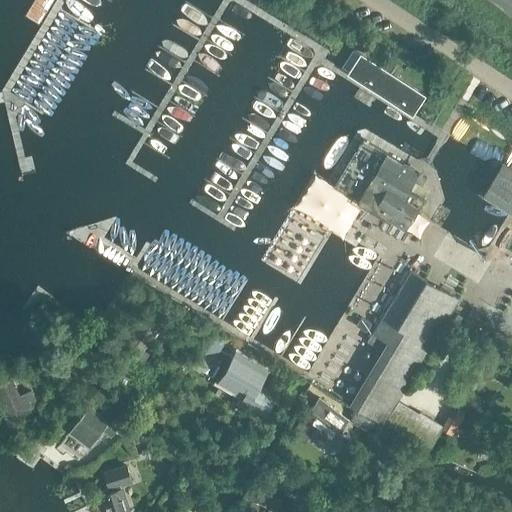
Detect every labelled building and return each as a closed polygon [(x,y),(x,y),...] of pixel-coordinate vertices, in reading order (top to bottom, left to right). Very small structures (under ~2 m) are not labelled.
[(415,114),(427,96),(361,54),(349,72),(415,114)] [(365,138),(336,186),(343,190),(376,210),(407,229),(427,197),(411,187),(419,174),(405,165),(406,163),(380,148),(365,138)] [(511,166),(504,162),(485,195),(511,211),(511,166)] [(394,338),(354,404),(359,406),(378,418),(386,422),(448,318),(451,314),(454,309),(461,297),(429,278),(413,269),(404,284),(378,328),(394,338)] [(162,301),(156,310),(169,318),(174,309),(162,301)] [(169,328),(150,315),(144,324),(136,318),(123,336),(132,342),(127,348),(146,361),(151,354),(146,351),(159,331),(164,336),(169,328)] [(270,368),(238,349),(219,382),(244,396),(241,403),(268,417),(278,396),(261,386),(270,368)] [(141,390),(144,378),(94,363),(91,375),(141,390)] [(36,386),(44,382),(40,374),(32,377),(36,386)] [(22,395),(13,377),(0,382),(0,404),(12,432),(34,422),(28,410),(35,407),(32,401),(37,399),(33,390),(22,395)] [(492,405),(496,398),(489,394),(485,401),(492,405)] [(337,438),(352,417),(322,395),(297,430),(305,437),(316,423),(337,438)] [(127,418),(110,404),(104,412),(93,404),(72,432),(92,448),(105,430),(113,436),(127,418)] [(452,435),(465,415),(455,409),(442,429),(452,435)] [(357,410),(350,421),(369,433),(376,421),(357,410)] [(420,413),(407,435),(429,449),(443,426),(421,412),(420,413)] [(473,480),(475,479),(478,472),(438,457),(434,465),(473,480)] [(110,489),(100,492),(101,495),(106,511),(133,511),(126,487),(125,486),(133,483),(128,466),(105,473),(110,489)] [(279,511),(285,500),(254,483),(247,495),(279,511)] [(179,499),(184,493),(174,485),(169,491),(179,499)]
